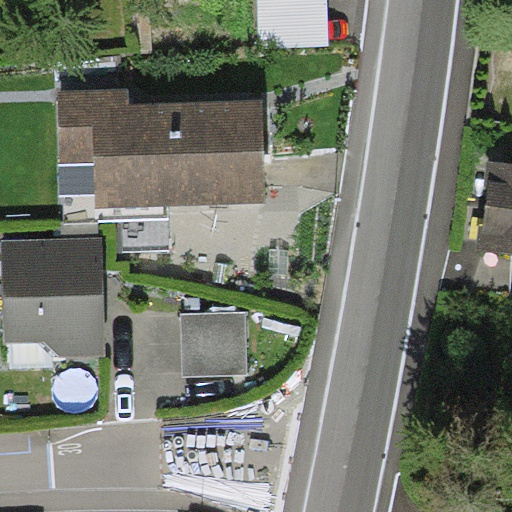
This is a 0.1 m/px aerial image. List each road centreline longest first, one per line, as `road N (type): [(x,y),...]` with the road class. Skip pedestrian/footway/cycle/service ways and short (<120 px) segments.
road 1 (tertiary): [(348,465),(424,0)]
road 2 (residential): [(0,468),(305,458),(348,465)]
